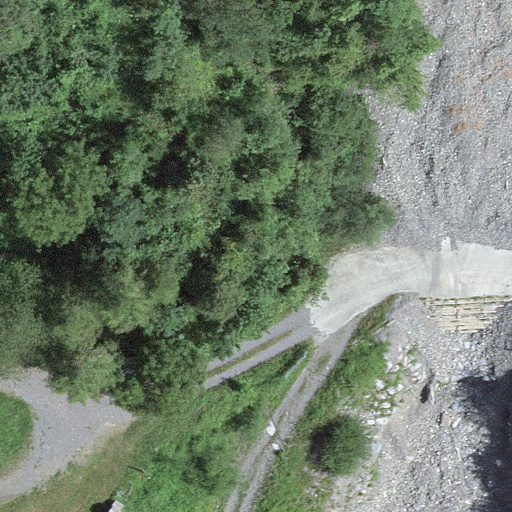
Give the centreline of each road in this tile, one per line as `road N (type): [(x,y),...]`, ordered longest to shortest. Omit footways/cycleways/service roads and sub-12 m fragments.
road 1 (track): [(338,298),(185,386),(0,376)]
road 2 (track): [(511,271),(421,267),(338,298)]
